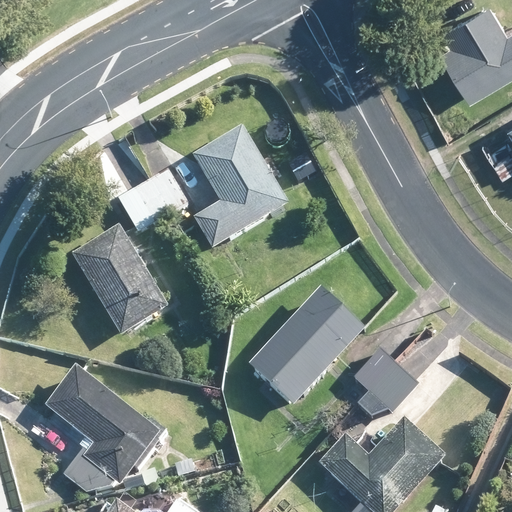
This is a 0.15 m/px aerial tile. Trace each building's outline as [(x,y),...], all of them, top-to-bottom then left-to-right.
[(511,28),(507,31),(506,29),(489,1),(441,30),(449,44),(439,51),(469,101),(511,75),(511,28)] [(213,251),(289,205),(241,127),(191,156),(219,202),(192,218),(213,251)] [(180,210),(189,205),(167,169),(152,177),(146,182),(126,193),(117,198),(138,234),(151,227),(157,223),(180,210)] [(144,267),(122,232),(120,226),(71,255),(120,337),(168,309),(167,306),(144,267)] [(329,370),(366,329),(321,287),(249,365),(266,381),(282,395),(294,407),(329,370)] [(164,336),(152,344),(161,356),(172,348),(164,336)] [(399,365),(394,360),(382,350),(354,379),(367,391),(392,415),(421,385),(417,381),(399,365)] [(159,442),(167,433),(150,420),(147,424),(76,368),(45,406),(56,415),(86,439),(79,447),(83,450),(63,475),(65,477),(81,490),(87,494),(110,488),(114,482),(120,487),(128,476),(156,440),(159,442)] [(369,511),(396,511),(447,458),(404,419),(375,449),(369,457),(357,446),(345,435),(318,464),(335,480),(362,505),(369,511)] [(178,478),(195,474),(192,461),(189,461),(182,463),(176,464),(178,478)] [(164,466),(157,468),(160,479),(175,476),(173,465),(170,466),(164,466)] [(146,487),(156,484),(158,483),(154,470),(142,474),(146,487)] [(436,497),(426,509),(429,511),(440,511),(446,505),(436,497)] [(252,511),(249,498),(237,501),(239,511),(252,511)] [(191,511),(177,501),(169,511),(131,511),(117,502),(109,511),(191,511)]
